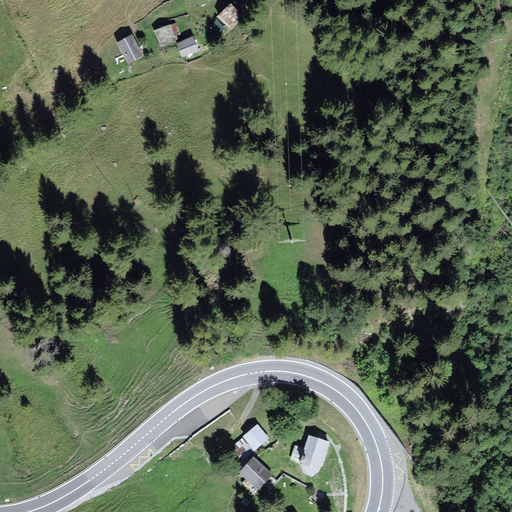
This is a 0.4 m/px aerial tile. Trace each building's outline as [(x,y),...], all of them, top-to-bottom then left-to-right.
[(230,3),(217,16),(227,27),(241,14),(230,3)] [(174,23),(153,31),(159,48),(177,41),(176,36),(179,35),(174,23)] [(131,34),(115,42),(128,64),(143,55),(131,34)] [(177,44),(182,57),(197,51),(193,38),(177,44)] [(263,423),(246,436),(257,451),(275,437),(263,423)] [(294,459),(303,463),(301,466),(322,476),(336,443),(315,434),(309,448),(301,444),(294,459)] [(260,457),(244,473),(261,491),(277,475),(260,457)]
